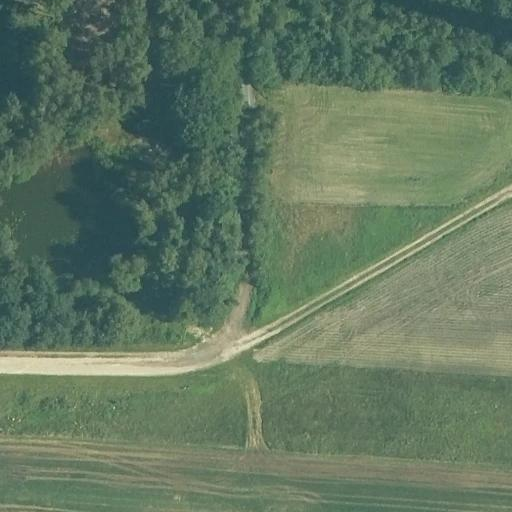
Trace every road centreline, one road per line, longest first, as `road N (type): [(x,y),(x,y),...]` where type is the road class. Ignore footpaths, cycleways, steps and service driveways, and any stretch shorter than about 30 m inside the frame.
road 1 (track): [(0,369),(191,370),(258,344),(511,195)]
road 2 (track): [(258,344),(254,97),(249,59),(222,0)]
